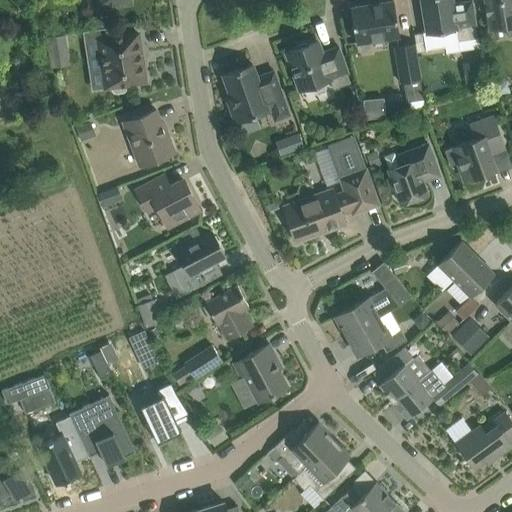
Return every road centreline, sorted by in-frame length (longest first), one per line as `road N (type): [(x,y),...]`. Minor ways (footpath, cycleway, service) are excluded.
road 1 (residential): [(285,292),(209,150),(192,0)]
road 2 (residential): [(77,511),(218,468),(327,382)]
road 3 (residential): [(285,292),(381,243),(511,198)]
road 4 (residential): [(456,511),(327,382)]
